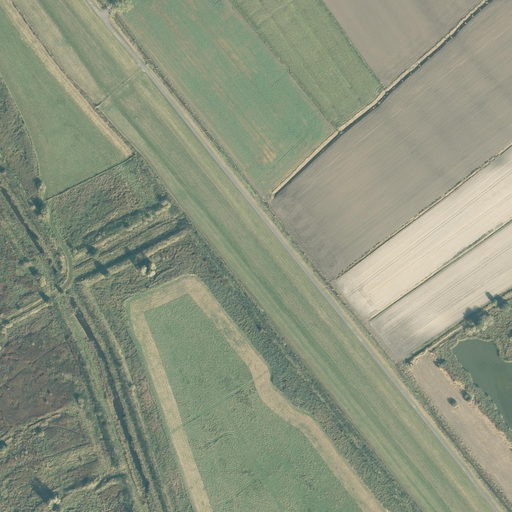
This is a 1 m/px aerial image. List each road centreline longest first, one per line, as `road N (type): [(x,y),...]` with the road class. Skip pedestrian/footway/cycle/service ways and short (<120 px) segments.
road 1 (track): [(496,511),(104,16)]
road 2 (track): [(0,71),(26,122),(65,264),(60,297),(91,355),(143,511)]
road 3 (track): [(0,321),(60,297),(0,194)]
road 4 (track): [(0,438),(42,418),(82,417),(111,470),(135,487)]
